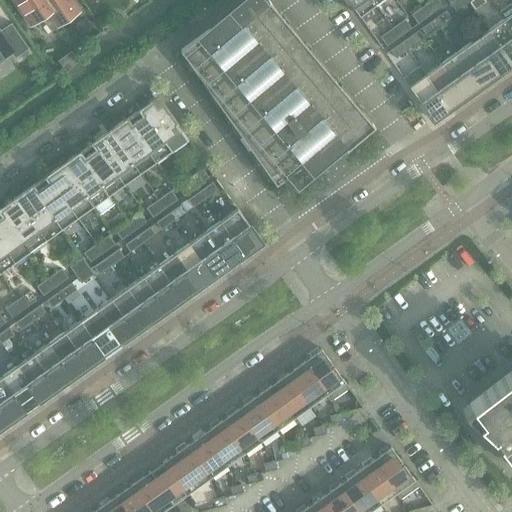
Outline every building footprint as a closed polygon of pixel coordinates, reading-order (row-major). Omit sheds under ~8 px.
[(69,0),(14,0),(32,25),(49,13),(58,26),(78,12),(69,0)] [(267,0),(246,18),(241,9),(243,8),(242,6),(180,50),(276,184),(337,140),(338,140),(345,148),(373,124),(268,0),(267,0)] [(347,0),(359,17),(376,5),(372,0),(347,0)] [(432,0),(424,6),(430,15),(443,6),(438,0),(432,0)] [(466,0),(456,0),(451,4),(456,12),(468,3),(466,0)] [(511,3),(499,13),(504,19),(511,30),(511,3)] [(424,6),(411,15),(418,24),(430,15),(424,6)] [(434,20),(439,27),(451,18),(446,11),(434,20)] [(392,28),(399,38),(412,29),(405,19),(392,28)] [(511,30),(504,19),(488,30),(511,64),(511,63),(511,30)] [(434,20),(421,29),(426,36),(439,27),(434,20)] [(0,60),(11,53),(15,59),(29,49),(11,23),(0,31),(0,60)] [(392,28),(380,37),(387,46),(399,38),(392,28)] [(488,30),(472,41),(496,75),(511,64),(488,30)] [(402,42),(408,50),(420,41),(415,33),(402,42)] [(472,41),(457,53),(481,86),(496,75),(472,41)] [(402,42),(390,51),(395,58),(408,50),(402,42)] [(457,53),(441,64),(465,97),(481,86),(457,53)] [(441,64),(426,75),(449,108),(465,97),(441,64)] [(432,119),(431,119),(432,120),(449,108),(426,75),(420,67),(403,78),(432,119)] [(158,97),(141,109),(171,151),(188,139),(161,102),(160,102),(158,98),(159,98),(158,97)] [(141,109),(126,120),(156,162),(171,151),(141,109)] [(126,120),(110,131),(140,173),(156,162),(126,120)] [(110,131),(94,142),(124,184),(140,173),(110,131)] [(94,142),(79,153),(109,196),(124,184),(94,142)] [(79,153),(63,165),(93,207),(99,215),(114,204),(108,196),(109,196),(79,153)] [(63,165),(47,176),(77,218),(93,207),(63,165)] [(190,177),(197,187),(209,178),(202,168),(190,177)] [(47,176),(32,187),(62,229),(77,218),(47,176)] [(190,177),(177,186),(184,196),(197,187),(190,177)] [(200,192),(205,199),(218,190),(212,183),(200,192)] [(32,187),(16,198),(46,240),(62,229),(32,187)] [(171,191),(159,200),(165,209),(178,200),(171,191)] [(200,192),(187,200),(193,208),(205,199),(200,192)] [(16,198),(0,209),(30,251),(46,240),(16,198)] [(159,200),(146,209),(153,218),(165,209),(159,200)] [(169,214),(174,221),(186,212),(181,205),(169,214)] [(0,209),(0,242),(15,263),(30,251),(0,209)] [(244,254),(254,247),(261,242),(260,241),(237,209),(221,221),(244,254)] [(140,213),(127,222),(134,231),(146,222),(140,213)] [(169,214),(156,223),(161,230),(174,221),(169,214)] [(221,221),(205,232),(229,265),(244,254),(221,221)] [(121,240),(134,231),(127,222),(115,231),(121,240)] [(137,236),(143,243),(155,235),(150,227),(137,236)] [(205,232),(189,243),(213,276),(229,265),(205,232)] [(96,244),(103,253),(115,245),(109,235),(96,244)] [(137,236),(125,245),(130,252),(143,243),(137,236)] [(0,242),(0,272),(15,263),(0,242)] [(189,243),(174,254),(197,287),(198,288),(213,276),(189,243)] [(96,244),(84,253),(90,262),(103,253),(96,244)] [(106,258),(111,266),(124,257),(119,249),(106,258)] [(174,254),(158,265),(182,298),(182,299),(198,288),(197,287),(174,254)] [(82,258),(69,267),(75,275),(88,266),(82,258)] [(106,258),(94,267),(99,275),(111,266),(106,258)] [(158,265),(143,277),(166,309),(166,310),(182,299),(182,298),(158,265)] [(94,274),(91,269),(88,266),(75,275),(81,283),(94,274)] [(61,269),(49,278),(55,287),(56,287),(68,278),(61,269)] [(143,277),(127,288),(150,320),(151,321),(166,310),(166,309),(143,277)] [(49,278),(36,287),(43,296),(56,287),(55,287),(49,278)] [(59,292),(64,299),(77,290),(71,283),(59,292)] [(127,288),(111,299),(135,331),(135,332),(151,321),(150,320),(127,288)] [(30,291),(18,300),(24,309),(37,301),(30,291)] [(59,292),(46,301),(52,308),(64,299),(59,292)] [(111,299),(96,310),(119,343),(135,332),(135,331),(111,299)] [(18,300),(5,309),(12,318),(24,309),(18,300)] [(28,314),(33,321),(45,313),(40,305),(28,314)] [(96,310),(80,321),(103,354),(104,354),(119,343),(96,310)] [(28,314),(15,323),(20,330),(33,321),(28,314)] [(80,321),(64,332),(87,365),(88,366),(104,354),(103,354),(80,321)] [(0,333),(0,341),(2,344),(14,335),(9,328),(0,333)] [(64,332),(49,343),(72,376),(72,377),(88,366),(87,365),(64,332)] [(49,343),(33,355),(56,387),(57,388),(72,377),(72,376),(49,343)] [(327,394),(326,395),(330,401),(349,388),(342,378),(342,379),(340,376),(333,367),(333,366),(332,365),(321,349),(319,350),(317,347),(308,353),(310,357),(303,362),(309,369),(321,387),(327,394)] [(33,355),(17,366),(40,398),(41,399),(57,388),(56,387),(33,355)] [(300,359),(291,365),(294,369),(287,373),(292,381),(305,398),(310,406),(326,395),(327,394),(321,387),(309,369),(303,362),(300,359)] [(17,366),(2,377),(25,409),(25,410),(41,399),(40,398),(17,366)] [(511,369),(469,403),(480,417),(476,420),(491,434),(494,432),(496,436),(499,439),(496,442),(511,461),(511,369)] [(277,380),(270,385),(275,393),(288,410),(293,418),(310,406),(305,398),(292,381),(287,373),(286,374),(284,371),(275,377),(277,380)] [(2,377),(0,378),(0,407),(9,420),(10,421),(25,410),(25,409),(2,377)] [(260,392),(254,397),(259,405),(271,422),(277,430),(293,418),(288,410),(275,393),(270,385),(269,386),(267,382),(258,389),(260,392)] [(259,405),(254,397),(253,398),(250,394),(241,401),(244,404),(237,409),(242,416),(255,434),(260,442),(277,430),(271,422),(259,405)] [(225,413),(227,416),(220,421),(226,428),(238,446),(244,453),(260,442),(255,434),(242,416),(237,409),(236,410),(234,406),(225,413)] [(0,428),(10,421),(9,420),(0,407),(0,428)] [(340,413),(330,416),(332,425),(343,422),(340,413)] [(211,428),(204,433),(209,440),(221,457),(227,465),(244,453),(238,446),(226,428),(220,421),(217,418),(208,424),(211,428)] [(324,425),(313,428),(316,437),(326,434),(324,425)] [(194,440),(187,445),(192,452),(204,469),(210,477),(227,465),(221,457),(209,440),(204,433),(203,433),(201,430),(191,436),(194,440)] [(310,446),(308,439),(307,437),(296,440),(299,449),(310,446)] [(184,442),(174,448),(177,452),(172,456),(162,462),(167,469),(179,487),(180,488),(185,495),(194,488),(210,477),(204,469),(192,452),(187,445),(186,445),(184,442)] [(391,485),(397,492),(395,493),(400,500),(419,486),(412,476),(412,477),(409,472),(403,464),(402,462),(396,455),(391,447),(389,448),(386,445),(377,451),(380,455),(373,460),(379,467),(391,485)] [(291,449),(280,452),(282,461),(293,458),(291,449)] [(361,463),(363,467),(357,471),(362,479),(374,497),(380,504),(395,493),(397,492),(391,485),(379,467),(373,460),(372,460),(370,457),(361,463)] [(274,461),(263,464),(266,473),(276,470),(274,461)] [(174,491),(179,487),(167,469),(162,473),(155,478),(167,495),(174,491)] [(347,479),(340,483),(345,491),(358,508),(360,511),(368,511),(380,504),(374,497),(362,479),(357,471),(356,472),(353,469),(344,475),(347,479)] [(133,483),(132,484),(137,490),(150,508),(152,511),(161,511),(173,504),(167,495),(155,478),(150,471),(142,476),(140,473),(131,479),(133,483)] [(257,472),(246,476),(249,484),(260,481),(257,472)] [(345,491),(340,483),(339,484),(337,480),(327,487),(330,490),(323,495),(328,502),(335,511),(360,511),(358,508),(345,491)] [(117,495),(115,496),(120,502),(127,511),(152,511),(150,508),(137,490),(132,484),(126,488),(123,485),(114,491),(117,495)] [(241,484),(230,487),(232,496),(243,493),(241,487),(241,484)] [(311,499),(313,502),(307,507),(310,511),(335,511),(328,502),(323,495),(323,496),(320,492),(311,499)] [(100,506),(99,507),(102,511),(127,511),(120,502),(115,496),(109,500),(107,496),(98,503),(100,506)] [(226,505),(225,498),(224,496),(213,499),(216,508),(226,505)]
